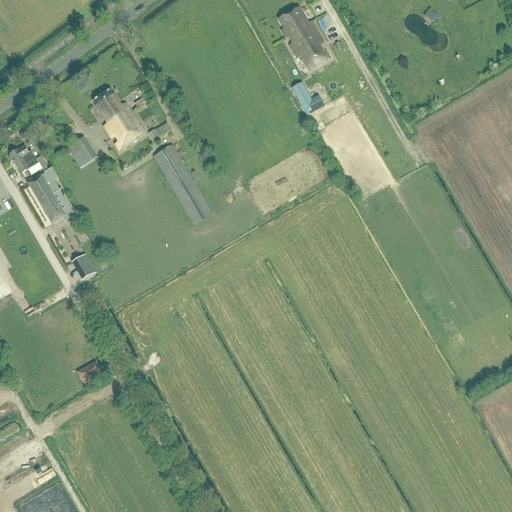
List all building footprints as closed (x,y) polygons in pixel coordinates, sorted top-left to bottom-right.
[(309,72),(328,61),(320,47),(323,45),(311,23),(308,25),(299,9),(279,20),(284,30),(282,32),(286,40),(289,39),(293,45),(290,47),(298,60),(301,58),(309,72)] [(438,21),(441,17),(432,10),(428,14),(438,21)] [(329,45),(332,43),(324,26),(321,28),(329,45)] [(305,90),(295,95),(307,117),(324,108),(318,98),(312,102),(305,90)] [(108,125),(104,128),(112,140),(115,137),(119,143),(115,145),(119,152),(145,135),(126,105),(122,107),(111,91),(93,103),(108,125)] [(79,170),(97,159),(84,139),(66,150),(79,170)] [(194,227),(213,216),(172,147),(153,158),(194,227)] [(45,174),(49,172),(41,158),(36,161),(31,153),(29,155),(25,149),(18,153),(18,152),(10,157),(11,158),(10,159),(11,162),(13,162),(21,176),(39,165),(45,174)] [(49,172),(45,174),(44,174),(45,175),(29,185),(52,225),(65,218),(67,222),(76,216),(61,191),(59,192),(54,183),(58,180),(52,170),(49,172)] [(61,228),(64,237),(71,235),(68,225),(61,228)] [(79,272),(89,266),(86,261),(76,266),(79,272)] [(86,386),(102,376),(96,365),(79,374),(86,386)]
